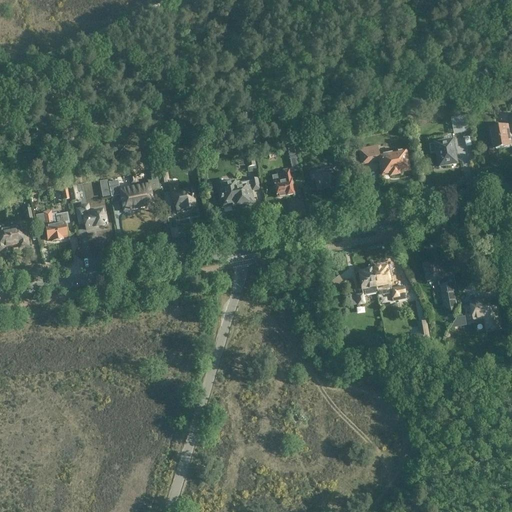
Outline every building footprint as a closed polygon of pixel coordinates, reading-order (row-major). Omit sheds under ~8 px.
[(454,134),(468,131),(465,115),(451,118),(454,134)] [(494,149),(498,149),(499,150),(501,149),(502,148),(504,148),(505,149),(508,148),(509,147),(511,146),(510,137),(511,136),(511,117),(510,118),(511,125),(489,129),(491,140),(492,139),(494,149)] [(335,150),(333,138),(326,140),(328,151),(335,150)] [(436,153),(439,167),(456,164),(452,141),(428,145),(430,154),(436,153)] [(399,174),(399,172),(408,170),(405,151),(379,156),(377,147),(359,150),(362,164),(378,161),(379,162),(382,175),(389,174),(390,176),(399,174)] [(253,155),(245,156),(247,167),(255,165),(253,155)] [(294,195),(291,180),(289,173),(298,171),(296,159),(290,160),(292,169),(283,171),(283,175),(273,177),(276,196),(285,194),(286,196),(294,195)] [(316,181),(317,190),(331,188),(329,174),(336,173),(335,167),(320,170),(320,171),(310,173),(311,182),(316,181)] [(165,169),(157,170),(160,184),(168,182),(165,169)] [(138,209),(153,206),(150,190),(154,189),(160,188),(156,171),(150,172),(152,181),(148,181),(149,185),(134,188),(138,209)] [(257,178),(250,180),(251,181),(238,184),(238,182),(218,186),(221,204),(231,202),(232,206),(248,203),(248,201),(252,200),(250,191),(259,189),(257,178)] [(120,195),(123,212),(138,209),(134,188),(120,190),(118,181),(108,182),(111,197),(120,195)] [(76,186),(68,188),(71,201),(79,199),(77,192),(82,191),(80,185),(76,186)] [(176,211),(185,209),(187,211),(191,210),(192,208),(195,208),(191,190),(178,193),(176,185),(169,186),(172,201),(174,201),(176,211)] [(63,200),(70,199),(68,188),(61,189),(63,200)] [(26,223),(33,222),(31,208),(24,210),(26,223)] [(86,230),(93,229),(93,227),(104,225),(104,223),(106,223),(104,211),(89,214),(88,208),(82,209),(86,230)] [(43,215),(36,216),(38,228),(45,227),(47,240),(52,239),(53,241),(63,240),(62,237),(67,236),(65,224),(69,223),(67,214),(57,216),(56,214),(51,215),(51,212),(43,213),(43,215)] [(19,244),(19,248),(28,246),(23,223),(16,224),(16,228),(9,229),(12,246),(19,244)] [(0,251),(5,250),(4,247),(12,246),(9,229),(1,230),(0,227),(0,251)] [(442,261),(424,265),(427,282),(441,280),(442,286),(443,286),(445,295),(442,295),(444,307),(451,313),(457,305),(455,294),(457,293),(452,266),(446,267),(443,268),(442,261)] [(391,293),(391,289),(387,270),(386,267),(379,268),(378,267),(375,268),(374,269),(372,269),(375,287),(376,287),(377,293),(377,295),(391,293)] [(376,287),(375,287),(372,269),(371,269),(370,269),(366,269),(366,270),(358,272),(359,275),(362,294),(350,297),(352,306),(364,304),(363,297),(365,296),(377,293),(376,287)] [(403,287),(391,289),(391,293),(393,301),(406,299),(403,287)] [(488,299),(470,303),(473,320),(485,318),(488,330),(500,328),(498,315),(496,316),(495,307),(490,308),(488,299)] [(427,325),(418,326),(421,342),(429,340),(427,325)]
